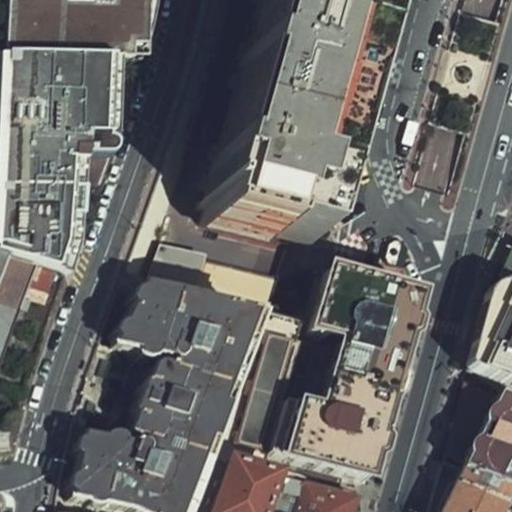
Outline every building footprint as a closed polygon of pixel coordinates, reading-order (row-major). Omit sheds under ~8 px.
[(115,137),(116,108),(118,58),(127,58),(134,19),(135,0),(7,0),(0,147),(0,251),(67,274),(77,242),(81,187),(83,165),(83,157),(85,141),(85,136),(108,137),(115,137)] [(135,0),(134,19),(127,58),(145,59),(145,33),(152,33),(154,0),(135,0)] [(268,0),(204,228),(305,252),(376,0),(268,0)] [(108,144),(106,142),(104,141),(85,141),(83,157),(102,157),(104,157),(107,156),(108,154),(110,151),(110,149),(109,146),(108,144)] [(95,187),(95,181),(96,164),(83,165),(81,187),(93,187),(95,187)] [(155,272),(201,282),(208,252),(162,241),(155,272)] [(486,288),(465,367),(511,388),(511,249),(498,282),(486,288)] [(421,287),(324,259),(303,331),(335,344),(316,407),(281,395),(268,452),(368,478),(421,287)] [(48,295),(55,274),(35,266),(27,287),(48,295)] [(132,511),(181,511),(257,312),(134,277),(125,287),(122,309),(113,323),(113,352),(161,364),(131,447),(110,441),(84,433),(77,449),(78,468),(70,478),(74,499),(128,509),(132,511)] [(453,483),(505,510),(511,495),(511,401),(497,394),(453,483)] [(356,511),(362,494),(225,449),(205,511),(356,511)] [(439,511),(503,511),(505,510),(453,483),(439,511)]
